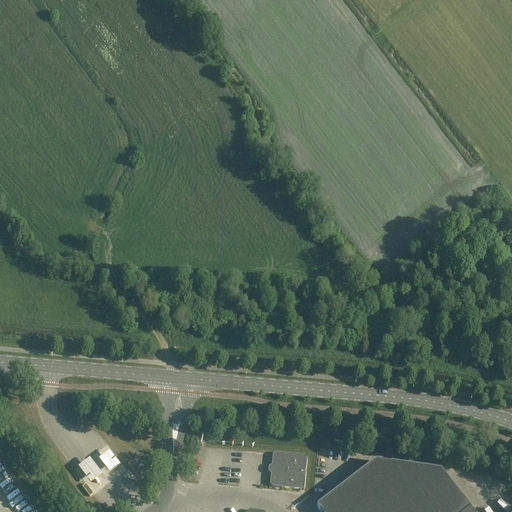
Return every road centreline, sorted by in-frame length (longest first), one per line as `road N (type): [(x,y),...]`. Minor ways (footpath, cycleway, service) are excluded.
road 1 (primary): [(181,378),(393,396),(511,423)]
road 2 (track): [(174,0),(247,99),(257,135),(335,239)]
road 3 (primary): [(0,362),(181,378)]
road 4 (unclassified): [(152,511),(169,484),(181,378)]
road 5 (track): [(168,377),(164,345),(107,278)]
